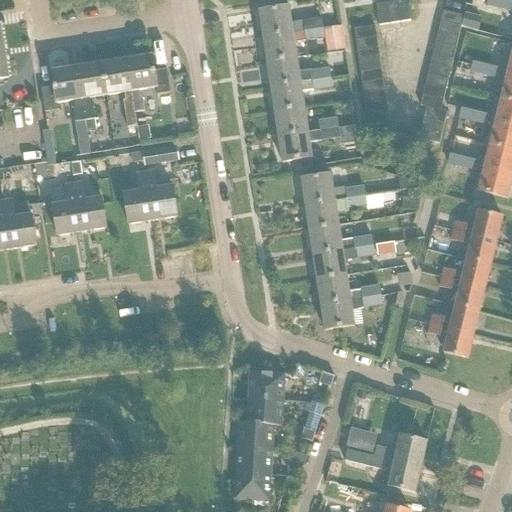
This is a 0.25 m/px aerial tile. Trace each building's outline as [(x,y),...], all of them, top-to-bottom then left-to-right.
[(405,0),(396,2),(399,22),(410,21),(406,0),(405,0)] [(500,10),(502,0),(487,0),(486,7),(500,10)] [(511,1),(504,0),(502,0),(500,10),(511,13),(511,1)] [(388,24),(399,22),(396,2),(385,3),(388,24)] [(378,26),(388,24),(385,3),(375,5),(378,26)] [(262,39),(303,32),(302,23),(290,25),(288,8),(258,13),(262,39)] [(440,22),(460,27),(463,16),(442,12),(440,22)] [(461,28),(477,32),(480,19),(464,14),(461,28)] [(302,22),(302,23),(303,32),(323,29),(321,19),(302,22)] [(458,39),(460,27),(440,22),(437,34),(458,39)] [(340,27),(323,29),(325,39),(327,54),(344,51),(340,27)] [(355,40),(376,37),(374,27),(353,30),(355,40)] [(303,32),(305,41),(305,42),(305,43),(325,39),(323,29),(303,32)] [(303,32),(262,39),(266,64),(296,59),(293,43),(305,41),(303,32)] [(455,49),(458,39),(437,34),(434,44),(455,49)] [(356,51),(377,48),(376,37),(355,40),(356,51)] [(453,59),(455,49),(434,44),(432,54),(453,59)] [(358,62),(379,58),(377,48),(356,51),(358,62)] [(499,75),(511,78),(511,53),(509,67),(500,64),(498,69),(500,70),(499,75)] [(450,70),(453,59),(432,54),(429,65),(450,70)] [(126,61),(134,112),(144,111),(142,97),(139,97),(138,92),(156,89),(157,95),(169,93),(166,71),(154,73),(151,57),(126,61)] [(360,73),(381,70),(379,58),(358,62),(360,73)] [(310,73),(298,75),(296,59),(266,64),(270,89),(311,82),(310,73)] [(136,127),(134,112),(126,61),(101,65),(106,97),(125,94),(125,100),(123,100),(127,128),(136,127)] [(483,77),(486,66),(472,63),(469,74),(483,77)] [(88,100),(106,97),(101,65),(76,69),(84,120),(85,131),(95,129),(92,105),(89,105),(88,100)] [(448,80),(450,70),(429,65),(427,75),(448,80)] [(498,69),(486,66),(483,77),(496,80),(497,80),(499,75),(500,70),(498,69)] [(75,122),(84,120),(76,69),(50,73),(53,89),(41,91),(44,112),(56,110),(55,105),(74,102),(75,107),(72,108),(75,122)] [(310,73),(311,82),(330,79),(329,69),(310,72),(310,73)] [(361,83),(382,80),(381,70),(360,73),(361,83)] [(445,90),(448,80),(427,75),(425,85),(445,90)] [(503,87),(500,100),(511,102),(511,78),(499,75),(497,81),(496,80),(494,85),(503,87)] [(332,89),(330,79),(311,82),(313,91),(313,92),(332,89)] [(363,93),(384,90),(382,80),(361,83),(363,93)] [(273,113),(303,109),(301,93),(313,91),(311,82),(270,89),(273,113)] [(442,101),(445,90),(425,85),(422,96),(442,101)] [(365,104),(385,101),(384,90),(363,93),(365,104)] [(442,101),(422,96),(420,106),(426,108),(426,107),(440,111),(442,101)] [(511,127),(511,102),(500,100),(495,123),(511,127)] [(366,116),(387,112),(385,101),(365,104),(366,116)] [(444,124),(446,112),(440,111),(426,107),(426,108),(423,119),(444,124)] [(303,109),(273,113),(277,138),(319,132),(317,123),(306,125),(303,109)] [(472,123),(475,112),(461,109),(458,120),(472,123)] [(387,112),(366,116),(368,126),(389,123),(387,112)] [(475,112),(472,123),(486,127),(489,116),(475,112)] [(319,132),(338,129),(336,119),(317,122),(317,123),(319,132)] [(441,135),(444,124),(423,119),(420,130),(441,135)] [(511,127),(495,123),(489,146),(511,151),(511,127)] [(137,129),(138,141),(148,140),(147,127),(137,129)] [(355,127),(338,129),(339,139),(340,145),(357,143),(355,127)] [(319,132),(320,141),(320,142),(339,139),(338,129),(319,132)] [(44,132),(49,164),(56,163),(52,130),(44,132)] [(391,153),(398,133),(387,130),(381,150),(391,153)] [(439,144),(441,135),(420,130),(418,139),(439,144)] [(319,132),(277,138),(281,164),(311,159),(309,143),(320,141),(319,132)] [(401,156),(407,136),(398,133),(391,153),(401,156)] [(412,159),(418,139),(407,136),(401,156),(412,159)] [(89,154),(86,137),(77,138),(80,156),(89,154)] [(474,161),(477,162),(476,167),(511,176),(511,151),(489,146),(486,159),(475,156),(474,161)] [(143,162),(143,167),(177,162),(176,149),(141,154),(143,162)] [(141,153),(131,154),(132,164),(143,162),(141,154),(141,153)] [(447,166),(448,166),(457,168),(461,169),(463,158),(449,155),(447,166)] [(475,172),(476,167),(477,162),(474,161),(463,158),(461,169),(471,172),(475,173),(475,172)] [(81,176),(79,164),(71,165),(73,177),(81,176)] [(478,193),(506,200),(511,176),(476,167),(475,172),(475,173),(471,172),(470,177),(481,179),(478,193)] [(156,190),(153,172),(144,173),(152,222),(176,218),(172,188),(156,190)] [(152,222),(144,173),(134,175),(137,193),(122,196),(127,226),(152,222)] [(344,191),(333,193),(330,176),(300,181),(304,207),(346,200),(344,191)] [(414,184),(396,178),(398,190),(405,190),(414,188),(414,184)] [(73,185),(81,234),(105,230),(100,199),(85,201),(82,183),(73,185)] [(56,238),(81,234),(73,185),(63,186),(66,204),(51,207),(56,238)] [(344,190),(344,191),(346,200),(365,197),(363,186),(344,190)] [(414,188),(405,190),(406,197),(406,199),(418,198),(420,188),(414,188)] [(365,197),(346,200),(347,210),(367,207),(365,197)] [(12,199),(2,201),(10,251),(35,247),(30,215),(15,218),(13,206),(12,199)] [(0,252),(10,251),(2,201),(0,200),(0,252)] [(338,227),(336,212),(347,210),(346,200),(304,207),(308,232),(338,227)] [(15,218),(30,215),(28,203),(13,206),(15,218)] [(464,235),(496,243),(502,219),(478,213),(473,232),(465,230),(464,235)] [(464,235),(465,230),(466,226),(454,223),(452,232),(464,235)] [(353,250),(352,239),(340,241),(338,227),(308,232),(312,256),(353,250)] [(462,244),(463,240),(464,235),(452,232),(450,242),(462,244)] [(463,240),(470,242),(466,260),(490,266),(496,243),(464,235),(463,240)] [(353,250),(372,247),(372,246),(371,236),(352,239),(353,250)] [(376,257),(395,254),(393,243),(374,246),(376,257)] [(353,250),(355,258),(355,260),(374,257),(372,247),(353,250)] [(316,281),(346,277),(343,260),(355,258),(353,250),(312,256),(316,281)] [(466,260),(461,279),(454,277),(452,282),(484,290),(490,266),(466,260)] [(443,269),(440,279),(452,282),(454,277),(455,272),(443,269)] [(320,306),(361,300),(360,290),(348,292),(346,277),(316,281),(320,306)] [(451,287),(452,282),(440,279),(438,288),(450,291),(451,287)] [(451,287),(459,288),(454,307),(478,313),(484,290),(452,282),(451,287)] [(360,289),(360,290),(361,300),(380,297),(379,286),(360,289)] [(361,300),(363,310),(382,307),(380,297),(361,300)] [(363,310),(361,300),(320,306),(324,332),(354,327),(351,311),(363,310)] [(441,328),(473,336),(478,313),(454,307),(450,325),(442,323),(441,328)] [(431,316),(429,325),(441,328),(442,323),(443,319),(431,316)] [(441,328),(429,325),(427,335),(439,337),(440,333),(441,328)] [(447,335),(443,354),(467,360),(473,336),(441,328),(440,333),(447,335)] [(247,400),(282,402),(284,376),(249,374),(247,400)] [(321,374),(318,384),(329,388),(332,378),(321,374)] [(358,393),(356,400),(363,401),(364,400),(364,396),(365,394),(358,393)] [(247,400),(246,424),(246,425),(273,427),(273,426),(281,426),(282,402),(247,400)] [(319,417),(322,407),(311,404),(308,414),(319,417)] [(271,452),(273,427),(246,425),(246,424),(238,424),(236,450),(271,452)] [(310,442),(314,433),(302,429),(299,438),(310,442)] [(351,432),(347,448),(360,451),(363,434),(351,432)] [(373,459),(420,470),(426,444),(400,438),(396,454),(386,451),(386,450),(376,447),(373,457),(373,459)] [(236,450),(235,475),(270,477),(271,452),(236,450)] [(303,467),(306,457),(295,453),(291,463),(303,467)] [(373,457),(370,457),(370,458),(355,454),(353,463),(371,468),(382,470),(382,468),(392,471),(388,488),(414,494),(420,470),(373,459),(373,457)] [(268,503),(270,477),(235,475),(234,501),(268,503)] [(294,492),(298,482),(286,478),(283,488),(294,492)] [(344,503),(347,488),(325,483),(322,497),(344,503)]
